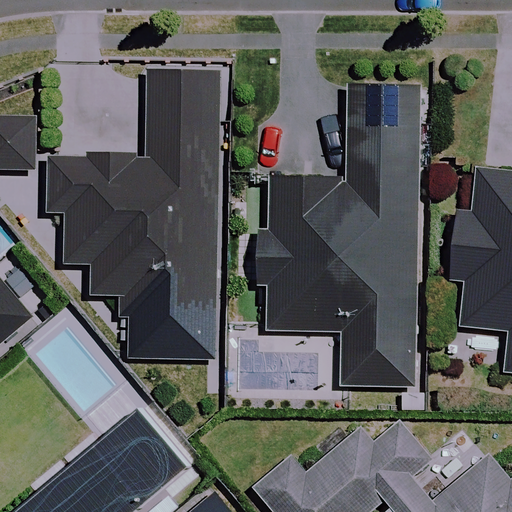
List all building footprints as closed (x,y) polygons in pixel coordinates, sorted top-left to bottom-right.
[(230,75),(156,73),(154,156),(57,154),(56,215),(74,216),(73,265),(101,266),(100,297),(148,298),(147,357),(224,359),(230,75)] [(423,90),(351,89),(349,182),(270,181),(268,334),(345,336),(344,390),(418,391),(423,90)] [(0,167),(43,169),(45,116),(0,114),(0,167)] [(511,174),(464,171),(455,283),(468,284),(464,331),(511,335),(511,346),(509,378),(511,378),(511,174)] [(0,346),(33,318),(0,279),(0,346)] [(139,511),(186,473),(138,416),(22,511),(139,511)] [(511,511),(511,484),(510,485),(465,431),(431,460),(401,424),(370,449),(349,424),(316,452),(325,463),(308,477),(293,458),(248,496),(261,511),(511,511)] [(220,511),(209,499),(193,511),(220,511)]
